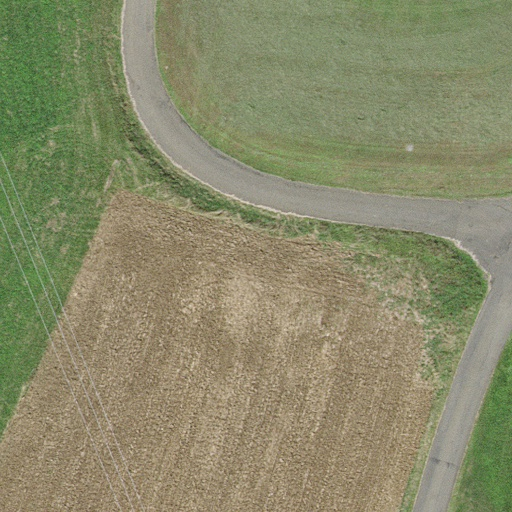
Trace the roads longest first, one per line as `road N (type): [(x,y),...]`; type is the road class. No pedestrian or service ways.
road 1 (track): [(144,0),(149,91),(198,157),(304,201),(511,228)]
road 2 (unclassified): [(511,294),(478,368),(437,511)]
